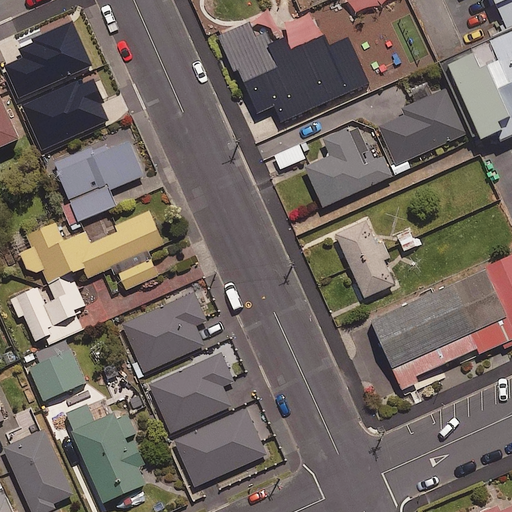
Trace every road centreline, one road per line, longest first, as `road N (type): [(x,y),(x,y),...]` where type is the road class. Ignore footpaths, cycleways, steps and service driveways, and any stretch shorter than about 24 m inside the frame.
road 1 (residential): [(353,485),(134,0)]
road 2 (residential): [(353,485),(511,415)]
